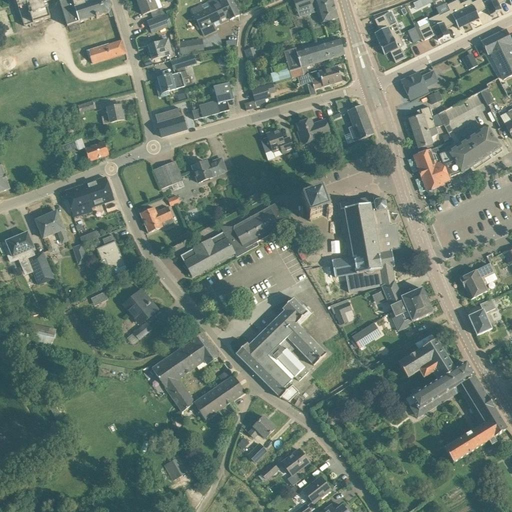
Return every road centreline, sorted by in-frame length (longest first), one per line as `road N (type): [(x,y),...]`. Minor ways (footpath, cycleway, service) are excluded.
road 1 (secondary): [(497,397),(430,261),(372,88)]
road 2 (residential): [(254,388),(156,266),(111,171)]
road 3 (unclassified): [(153,150),(372,88)]
road 4 (residential): [(376,511),(312,429),(254,388)]
road 5 (unknown): [(239,124),(243,22),(291,0)]
road 6 (residential): [(153,150),(115,0)]
road 7 (tertiary): [(372,88),(511,22)]
road 8 (unclassified): [(200,511),(254,388)]
